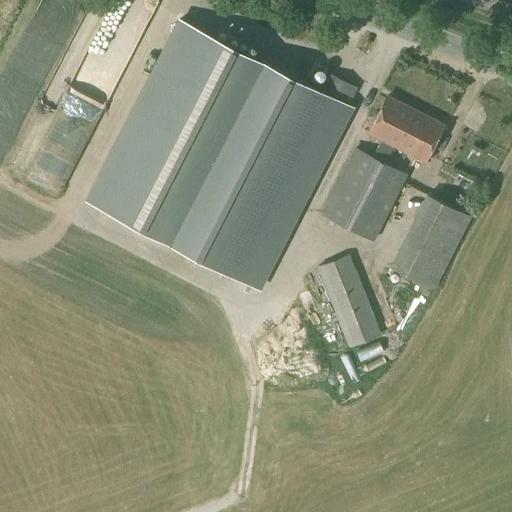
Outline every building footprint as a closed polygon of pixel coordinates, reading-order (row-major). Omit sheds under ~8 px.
[(181,22),(88,202),(193,256),(258,289),(359,92),(280,52),(272,67),(181,22)] [(357,148),(321,214),(366,238),(373,241),(407,174),(395,167),(398,160),(389,155),(394,146),(424,161),(443,125),(386,96),(368,132),(381,139),(373,156),(357,148)] [(434,289),(471,216),(426,194),(389,265),(434,289)] [(348,347),(380,335),(349,254),(317,266),(348,347)] [(396,319),(385,319),(385,333),(397,332),(396,319)]
